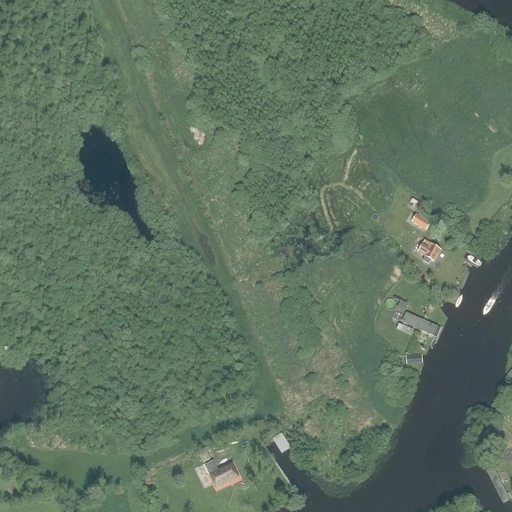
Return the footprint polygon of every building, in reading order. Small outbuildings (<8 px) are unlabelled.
[(412,222),(426,231),(430,224),(417,215),(412,222)] [(434,263),(440,252),(430,246),(428,245),(429,243),(425,241),(418,254),(425,258),(426,259),(424,264),(429,267),(432,262),(434,263)] [(441,328),(405,313),(401,323),(410,327),(436,338),(441,328)] [(203,464),(210,461),(205,449),(198,453),(203,464)] [(217,472),(213,463),(205,467),(216,491),(240,479),(233,465),(217,472)]
